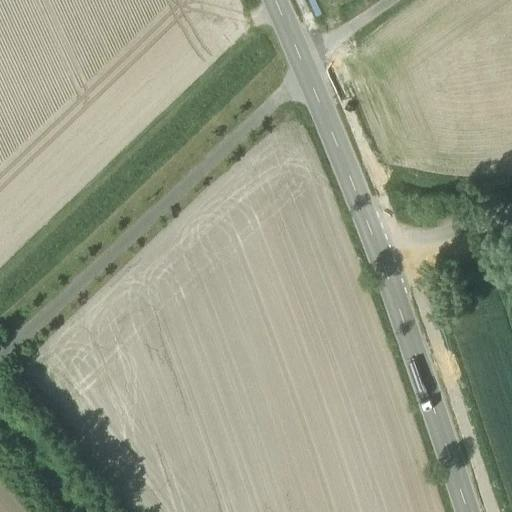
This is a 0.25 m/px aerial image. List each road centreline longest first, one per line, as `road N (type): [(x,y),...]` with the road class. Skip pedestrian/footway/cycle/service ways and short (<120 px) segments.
road 1 (secondary): [(271,0),(381,262)]
road 2 (secondary): [(381,262),(464,511)]
road 3 (unclassified): [(381,262),(511,220)]
